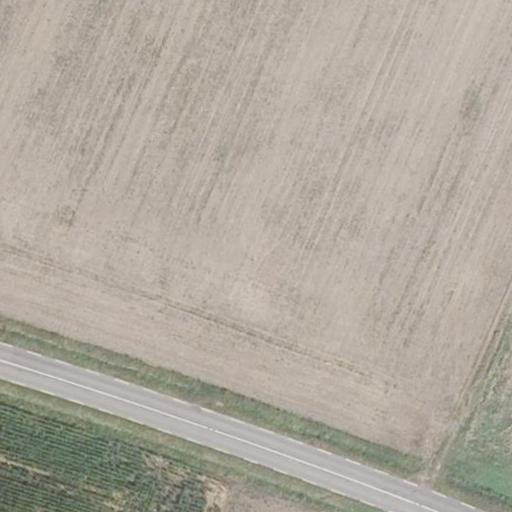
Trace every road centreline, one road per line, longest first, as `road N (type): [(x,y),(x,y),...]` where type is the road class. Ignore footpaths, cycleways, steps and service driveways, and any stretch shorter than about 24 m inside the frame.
road 1 (secondary): [(441,511),(0,356)]
road 2 (track): [(511,276),(419,502)]
